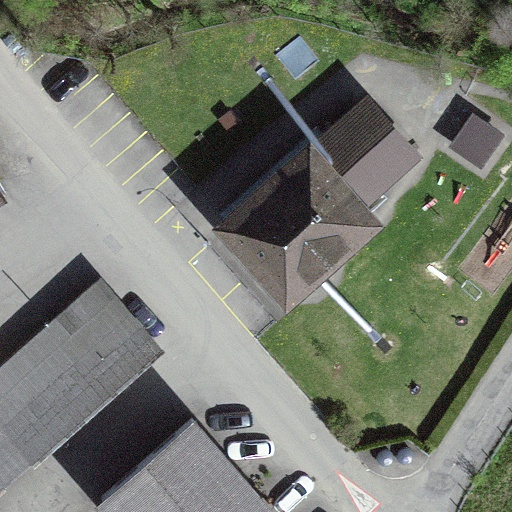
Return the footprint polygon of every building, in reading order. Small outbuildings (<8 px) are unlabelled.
[(363,99),(307,150),(357,203),(412,154),(363,99)] [(370,217),(357,203),(307,150),(226,222),(287,291),(295,284),(310,287),(326,272),(326,256),(370,217)] [(0,368),(0,415),(30,449),(152,341),(98,281),(0,368)] [(0,475),(30,449),(0,415),(0,475)] [(273,511),(191,417),(101,496),(115,511),(273,511)]
